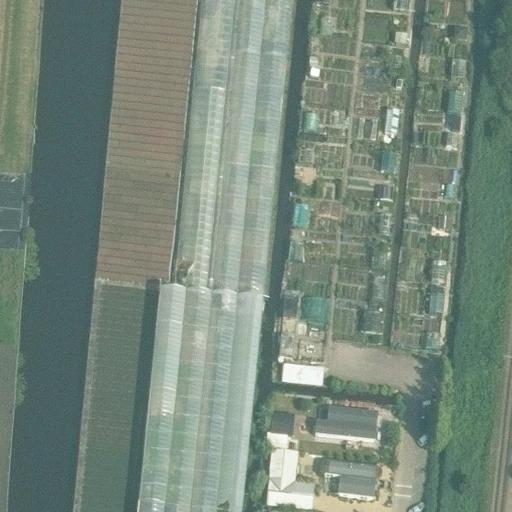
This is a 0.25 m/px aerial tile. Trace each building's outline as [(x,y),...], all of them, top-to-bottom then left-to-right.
[(453,30),(453,42),(465,43),(465,31),(453,30)] [(394,36),(393,45),(404,46),(405,37),(394,36)] [(317,80),(318,72),(310,71),(309,79),(317,80)] [(451,120),(450,133),(458,134),(460,121),(451,120)] [(379,192),(378,202),(390,203),(390,193),(379,192)] [(439,220),(438,232),(448,233),(450,221),(439,220)] [(161,292),(138,511),(241,511),(262,302),(161,292)] [(283,368),(281,384),(320,388),(322,372),(283,368)] [(372,448),(377,414),(325,408),(324,425),(314,424),(313,441),(372,448)] [(272,417),(270,437),(289,439),(290,418),(272,417)] [(271,455),(266,511),(274,511),(311,511),(314,489),(295,487),(297,457),(271,455)] [(375,501),(377,469),(324,463),(322,479),(338,479),(336,497),(375,501)]
